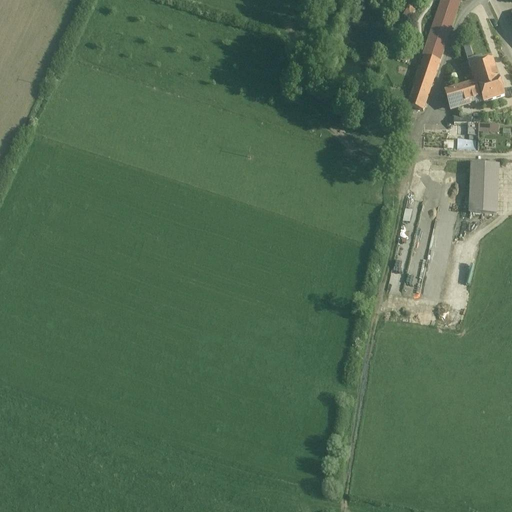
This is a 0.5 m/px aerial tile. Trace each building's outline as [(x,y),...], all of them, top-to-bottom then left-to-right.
[(449,0),(441,0),(422,58),(424,59),(407,108),(423,113),(460,4),(449,0)] [(463,51),(467,61),(473,59),(469,49),(463,51)] [(493,64),(469,71),(474,87),(445,96),(450,111),(481,101),(483,107),(504,101),(498,82),(493,64)] [(478,126),(424,125),(423,150),(478,152),(478,137),(478,133),(478,126)] [(488,128),(479,128),(479,133),(478,133),(478,137),(482,137),(482,133),(498,134),(499,128),(488,128)] [(498,167),(471,166),(469,214),(496,215),(498,167)] [(405,209),(403,221),(410,222),(412,210),(405,209)] [(428,251),(420,294),(440,297),(446,264),(431,261),(433,252),(428,251)]
